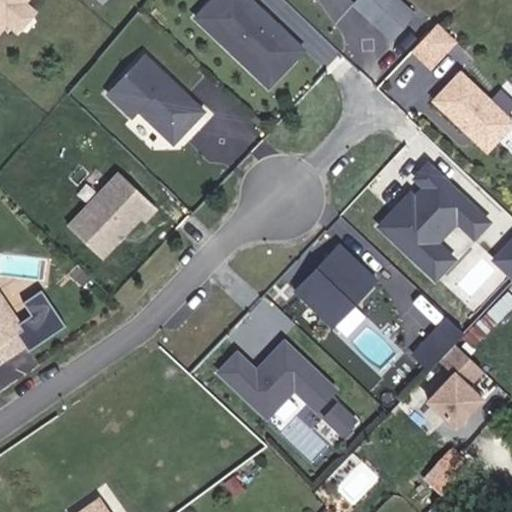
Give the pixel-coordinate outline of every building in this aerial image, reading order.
[(17,0),(0,0),(0,20),(14,4),(17,0)] [(25,13),(36,0),(17,0),(14,4),(25,13)] [(287,20),(265,0),(202,0),(200,4),(225,27),(234,18),(263,45),(254,55),(268,69),(292,43),(278,30),(287,20)] [(401,20),(418,0),(378,0),(379,0),(401,20)] [(439,49),(464,24),(446,7),(421,32),(439,49)] [(292,43),(301,34),(287,20),(278,30),(292,43)] [(211,93),(152,37),(116,76),(140,99),(146,92),(173,118),(189,117),(211,93)] [(511,107),(511,94),(469,54),(442,83),(492,129),(511,107)] [(444,225),(465,203),(472,210),(486,195),(436,148),(424,161),(434,169),(406,199),(401,195),(389,209),(444,260),(462,242),(444,225)] [(152,202),(164,190),(128,156),(77,210),(109,241),(126,223),(123,220),(128,215),(131,218),(149,199),(152,202)] [(482,219),(496,204),(486,195),(472,210),(482,219)] [(385,263),(348,228),(324,252),(327,255),(317,265),(315,262),(304,273),(341,309),(385,263)] [(511,232),(492,259),(511,273),(511,232)] [(101,257),(88,244),(80,253),(93,265),(101,257)] [(69,324),(40,285),(22,298),(31,310),(18,320),(0,296),(0,353),(8,364),(30,347),(33,351),(69,324)] [(473,315),(457,300),(440,318),(457,333),(473,315)] [(474,317),(470,334),(486,337),(490,320),(474,317)] [(439,352),(457,333),(440,318),(422,336),(439,352)] [(344,372),(293,324),(265,354),(246,335),(227,355),(276,400),(303,372),(325,393),(344,372)] [(348,434),(360,413),(336,399),(324,420),(348,434)] [(85,511),(127,511),(107,484),(80,504),(85,511)]
